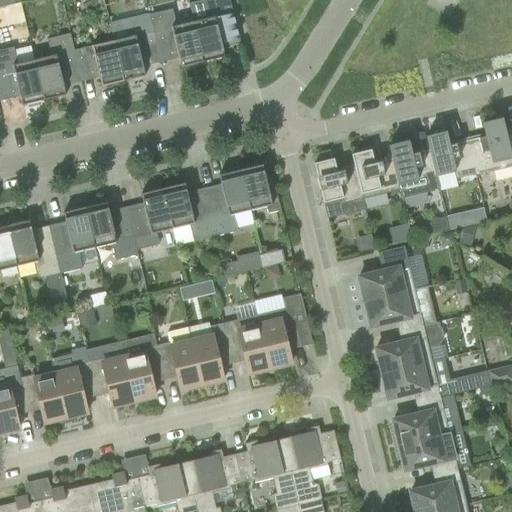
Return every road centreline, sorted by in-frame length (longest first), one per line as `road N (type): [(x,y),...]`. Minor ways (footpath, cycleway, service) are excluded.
road 1 (residential): [(0,463),(343,378)]
road 2 (residential): [(278,99),(0,168)]
road 3 (residential): [(343,378),(288,143)]
road 4 (residential): [(288,143),(511,86)]
road 5 (residential): [(374,511),(343,378)]
road 6 (residential): [(349,0),(278,99)]
